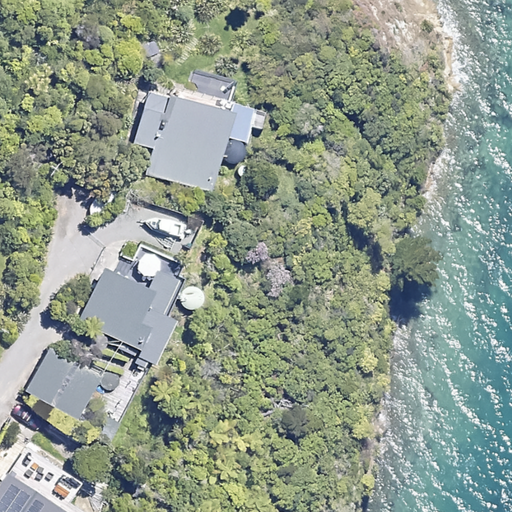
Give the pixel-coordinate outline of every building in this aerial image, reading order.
[(263,120),(190,92),(162,163),(235,192),(263,120)] [(147,292),(105,271),(82,317),(142,346),(137,357),(154,365),(175,322),(161,315),(177,283),(156,273),(147,292)] [(99,375),(49,351),(27,395),(77,420),(99,375)] [(138,386),(114,374),(98,410),(84,431),(90,434),(89,436),(107,446),(138,386)] [(115,511),(40,463),(8,511),(115,511)]
